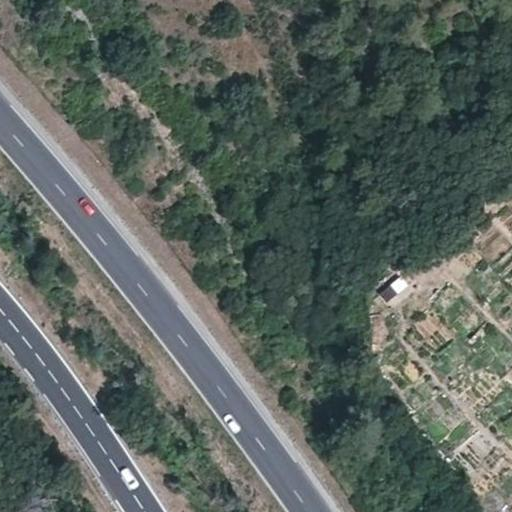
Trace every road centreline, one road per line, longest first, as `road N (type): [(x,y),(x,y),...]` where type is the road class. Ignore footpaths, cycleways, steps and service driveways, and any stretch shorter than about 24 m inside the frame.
road 1 (trunk): [(318,511),(164,305),(0,115)]
road 2 (trunk): [(0,314),(152,511)]
